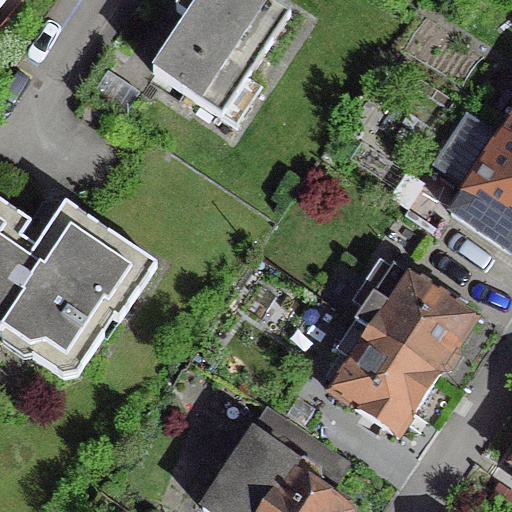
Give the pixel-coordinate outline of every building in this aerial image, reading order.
[(180,0),(172,13),(186,22),(150,75),(217,120),(285,18),(257,0),(180,0)] [(511,114),(498,136),(511,145),(511,114)] [(511,145),(498,136),(459,195),(462,197),(448,217),(508,258),(511,252),(511,145)] [(25,226),(0,209),(0,335),(7,325),(29,340),(24,348),(27,362),(57,382),(72,379),(99,339),(91,334),(101,317),(114,326),(152,269),(53,203),(38,206),(25,226)] [(388,269),(349,326),(432,381),(435,375),(446,373),(454,361),(451,351),(471,322),(404,278),(388,269)] [(392,439),(432,381),(349,326),(330,355),(345,365),(325,395),(392,439)] [(266,413),(198,511),(345,511),(344,506),(332,499),(323,501),(308,492),(313,485),(324,492),(328,491),(345,465),(266,413)]
